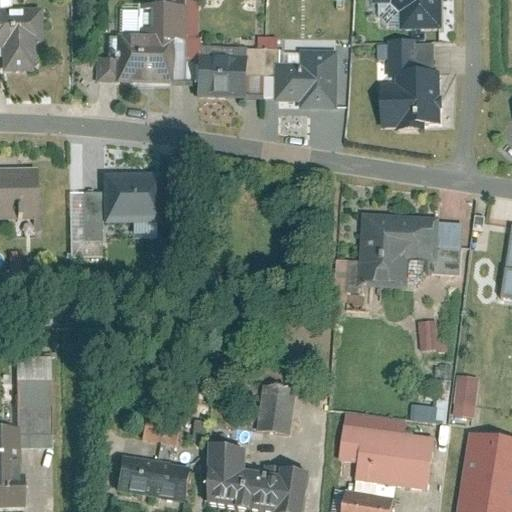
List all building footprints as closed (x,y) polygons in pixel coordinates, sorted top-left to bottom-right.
[(372,0),(372,4),(389,4),(398,13),(398,30),(440,30),(440,0),(372,0)] [(147,6),(147,36),(114,36),(113,84),(172,84),(173,40),(183,40),(184,6),(147,6)] [(122,10),(123,22),(143,20),(142,7),(122,10)] [(0,74),(34,74),(34,50),(42,50),(41,9),(0,9),(0,74)] [(275,101),(299,102),(299,109),(337,110),(338,51),(299,51),(298,66),(275,65),(275,101)] [(196,54),(195,98),(245,100),(246,56),(196,54)] [(394,73),(394,84),(379,84),(379,131),(423,130),(423,123),(439,123),(438,73),(394,73)] [(0,169),(0,221),(35,221),(34,169),(0,169)] [(100,183),(101,232),(159,231),(159,182),(100,183)] [(405,289),(406,260),(433,261),(434,216),(361,213),(358,287),(405,289)] [(511,228),(510,229),(500,303),(511,304),(511,228)] [(437,341),(436,319),(418,321),(420,348),(435,347),(438,347),(437,341)] [(446,340),(437,341),(438,347),(435,347),(435,354),(446,353),(446,340)] [(48,358),(12,358),(13,449),(49,449),(48,358)] [(455,419),(477,420),(481,379),(458,377),(455,419)] [(261,386),(255,432),(289,436),(295,391),(261,386)] [(414,421),(445,424),(446,408),(415,405),(414,421)] [(142,417),(139,442),(176,446),(179,421),(142,417)] [(338,462),(355,464),(352,482),(395,489),(425,493),(434,439),(344,425),(338,462)] [(24,478),(7,478),(7,430),(0,429),(0,509),(24,510),(24,478)] [(511,511),(511,443),(468,437),(457,511),(511,511)] [(205,445),(202,502),(255,511),(301,511),(309,473),(278,468),(277,478),(243,472),(244,450),(205,445)] [(120,457),(114,494),(184,505),(190,468),(120,457)] [(395,489),(352,482),(350,492),(392,499),(395,489)] [(350,492),(345,491),(340,511),(389,511),(392,499),(350,492)]
